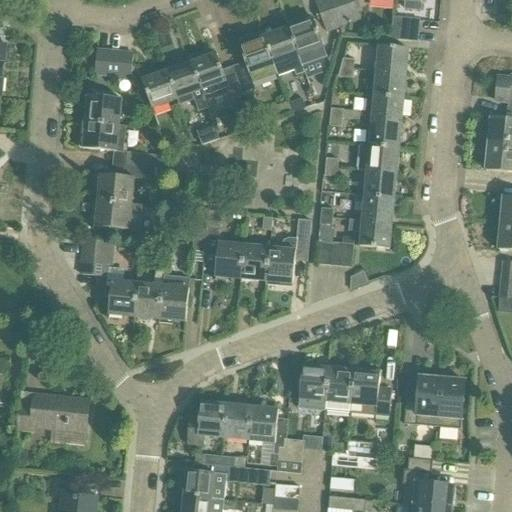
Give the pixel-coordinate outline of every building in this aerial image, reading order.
[(339,28),(329,0),(317,4),(327,32),(339,28)] [(350,24),(341,0),(329,0),(339,28),(350,24)] [(354,0),(341,0),(350,24),(361,20),(357,7),(354,0)] [(395,0),(395,2),(406,3),(405,11),(421,12),(422,0),(395,0)] [(287,25),(289,30),(298,56),(302,67),(327,58),(324,47),(314,21),(302,25),(301,20),(287,25)] [(419,31),(393,28),(392,40),(418,43),(419,31)] [(289,30),(264,39),(274,65),(277,74),(292,68),(295,77),(305,74),(302,67),(298,56),(289,30)] [(234,68),(244,95),(256,91),(249,74),(274,65),(264,39),(253,43),(251,37),(238,42),(240,48),(246,63),(234,68)] [(409,50),(380,47),(377,72),(407,75),(409,50)] [(97,75),(108,76),(110,52),(98,51),(96,76),(97,76),(97,75)] [(119,77),(123,54),(110,52),(108,76),(119,77)] [(193,64),(202,91),(227,82),(233,99),(244,95),(234,68),(223,72),(217,55),(206,59),(204,53),(191,58),(193,64)] [(123,54),(119,77),(119,82),(132,84),(135,55),(123,54)] [(342,69),(354,70),(355,62),(344,61),(342,69)] [(193,64),(168,73),(178,100),(180,106),(196,100),(203,98),(205,97),(202,91),(193,64)] [(354,70),(342,69),(339,78),(353,80),(354,70)] [(377,72),(375,98),(404,100),(407,75),(377,72)] [(178,100),(168,73),(143,82),(153,109),(178,100)] [(499,79),(497,103),(509,104),(509,102),(511,80),(499,79)] [(90,97),(87,123),(120,126),(123,101),(90,97)] [(196,100),(200,111),(207,109),(203,98),(196,100)] [(375,98),(373,113),(369,112),(368,122),(372,123),(402,125),(404,100),(375,98)] [(303,99),(289,104),(292,114),(306,109),(303,99)] [(511,102),(509,102),(509,104),(507,121),(491,120),(489,146),(511,148),(511,102)] [(173,108),(177,119),(184,117),(180,106),(173,108)] [(332,119),(342,120),(343,112),(332,111),(332,119)] [(343,112),(342,120),(360,121),(361,112),(343,111),(343,112)] [(342,120),(332,119),(331,128),(341,129),(342,120)] [(85,149),(125,153),(127,127),(120,126),(87,123),(84,123),(81,149),(85,149)] [(402,125),(372,123),(370,148),(400,151),(402,125)] [(202,146),(220,140),(215,126),(197,132),(202,146)] [(511,148),(489,146),(487,173),(511,174),(511,148)] [(358,172),(368,173),(397,176),(400,151),(370,148),(360,147),(358,172)] [(158,157),(128,154),(127,165),(157,168),(165,169),(162,160),(161,157),(158,157)] [(327,169),(337,170),(338,162),(328,161),(327,169)] [(157,168),(127,165),(126,178),(102,176),(99,201),(133,205),(136,179),(156,181),(157,168)] [(337,170),(327,169),(326,178),(336,179),(337,170)] [(397,176),(368,173),(365,198),(395,201),(397,176)] [(395,201),(365,198),(363,223),(393,226),(395,201)] [(501,225),(511,225),(511,198),(503,198),(501,225)] [(133,205),(99,201),(97,227),(131,230),(133,205)] [(322,219),(332,220),(333,212),(323,211),(322,219)] [(220,244),(222,225),(223,213),(210,212),(209,223),(206,254),(205,266),(217,267),(216,279),(242,281),(245,246),(220,244)] [(273,219),(265,218),(264,231),(272,231),(273,219)] [(332,220),(322,219),(321,228),(332,229),(332,220)] [(266,283),(266,287),(293,290),(293,286),(296,262),(308,263),(311,234),(312,222),(299,221),(298,233),(297,241),(290,240),(285,242),(282,247),(281,250),(271,249),(268,284),(266,283)] [(209,223),(197,222),(194,253),(206,254),(209,223)] [(393,226),(363,223),(361,248),(390,251),(393,226)] [(511,225),(501,225),(498,251),(511,252),(511,225)] [(115,241),(86,238),(85,251),(114,254),(115,241)] [(329,267),(331,244),(319,243),(317,266),(329,267)] [(331,244),(329,267),(340,268),(342,245),(331,244)] [(342,245),(340,268),(352,269),(354,246),(342,245)] [(245,246),(242,281),(266,283),(268,284),(271,249),(245,246)] [(114,254),(85,251),(84,263),(113,266),(114,254)] [(113,266),(84,263),(83,275),(105,277),(108,277),(112,278),(112,274),(113,269),(113,266)] [(511,264),(504,264),(503,276),(511,276),(511,264)] [(166,268),(159,267),(156,278),(155,286),(139,285),(135,318),(160,320),(161,320),(165,278),(166,268)] [(511,276),(503,276),(502,288),(511,288),(511,276)] [(191,280),(165,278),(161,320),(160,320),(160,324),(161,325),(161,324),(174,325),(174,322),(187,323),(190,290),(191,280)] [(135,318),(139,285),(113,282),(110,316),(135,318)] [(507,301),(511,301),(511,288),(502,288),(501,300),(507,301)] [(355,369),(330,367),(329,371),(326,404),(326,412),(351,414),(352,407),(355,373),(355,369)] [(311,411),(311,403),(326,404),(329,371),(303,369),(300,402),(299,402),(299,410),(311,411)] [(376,417),(378,417),(389,418),(390,419),(393,392),(380,390),(381,376),(355,373),(352,407),(377,409),(376,417)] [(420,378),(418,403),(407,402),(404,425),(439,428),(443,380),(420,378)] [(443,380),(439,428),(461,430),(465,382),(443,380)] [(32,433),(33,428),(87,434),(90,402),(35,396),(34,407),(21,406),(18,432),(32,433)] [(225,440),(228,407),(202,404),(201,420),(191,419),(189,445),(203,447),(204,438),(225,440)] [(228,407),(225,440),(251,442),(254,409),(228,407)] [(266,410),(254,409),(251,442),(276,445),(275,456),(272,456),(270,468),(279,468),(278,473),(301,476),(303,464),(279,461),(280,450),(285,450),(285,442),(287,442),(288,442),(290,423),(279,422),(280,412),(278,412),(278,408),(266,407),(266,410)] [(334,455),(335,455),(336,445),(337,435),(324,434),(323,445),(322,453),(331,454),(334,455)] [(279,461),(303,464),(304,451),(322,453),(323,445),(288,442),(287,442),(285,442),(285,450),(280,450),(279,461)] [(334,455),(333,468),(364,471),(365,460),(376,461),(377,444),(355,442),(348,446),(347,456),(335,455),(334,455)] [(335,455),(347,456),(348,446),(336,445),(335,455)] [(14,456),(13,468),(26,469),(27,457),(14,456)] [(205,466),(206,457),(194,456),(193,465),(205,466)] [(206,457),(205,466),(223,468),(223,458),(219,458),(206,457)] [(236,459),(223,458),(223,468),(228,468),(235,469),(236,459)] [(409,459),(408,471),(404,471),(403,485),(407,486),(404,506),(409,507),(452,511),(455,488),(431,485),(433,462),(409,459)] [(187,473),(187,478),(185,498),(225,502),(227,484),(262,487),(270,488),(271,472),(263,472),(245,470),(235,469),(228,468),(227,477),(215,476),(187,473)] [(331,479),(330,491),(332,491),(354,493),(355,483),(355,481),(331,479)] [(78,483),(53,480),(51,497),(64,498),(62,511),(96,511),(97,500),(77,498),(78,483)] [(300,489),(277,487),(276,499),(299,501),(300,489)] [(224,511),(224,510),(241,511),(242,511),(243,504),(225,502),(185,498),(183,511),(224,511)] [(365,502),(365,501),(332,498),(330,498),(329,509),(331,510),(354,511),(364,511),(372,511),(373,503),(365,502)] [(275,511),(288,511),(297,511),(299,501),(276,499),(275,507),(275,511)]
